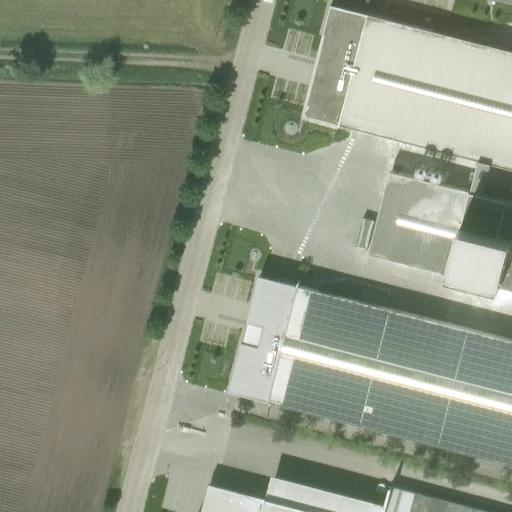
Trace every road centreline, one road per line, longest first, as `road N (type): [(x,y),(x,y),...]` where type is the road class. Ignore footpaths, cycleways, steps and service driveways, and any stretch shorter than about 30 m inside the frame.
road 1 (unclassified): [(131,511),(263,0)]
road 2 (track): [(247,63),(0,56)]
